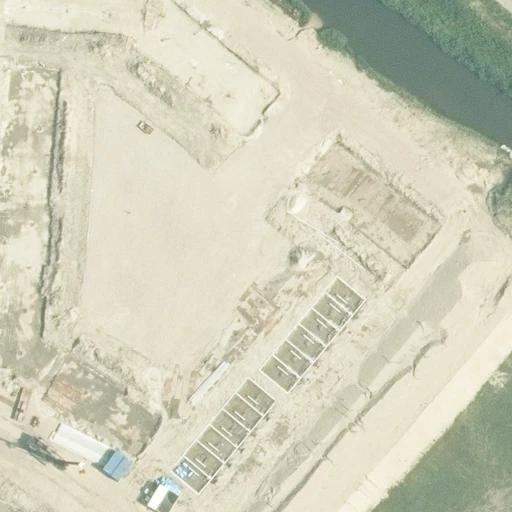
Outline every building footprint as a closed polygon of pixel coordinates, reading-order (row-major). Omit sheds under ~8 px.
[(11,0),(9,22),(32,24),(34,0),(11,0)] [(34,0),(32,24),(54,26),(55,0),(34,0)] [(55,0),(54,26),(75,28),(77,0),(55,0)] [(77,0),(75,28),(97,30),(99,0),(77,0)] [(99,0),(97,30),(118,32),(121,0),(99,0)] [(121,0),(118,32),(141,34),(143,0),(121,0)] [(175,9),(142,48),(160,63),(192,23),(175,9)] [(192,23),(160,63),(176,76),(209,37),(192,23)] [(209,37),(176,76),(193,90),(226,51),(209,37)] [(226,51),(193,90),(209,104),(242,65),(226,51)] [(17,53),(16,62),(28,63),(29,55),(17,53)] [(29,55),(28,63),(40,64),(41,56),(29,55)] [(116,56),(108,66),(114,71),(122,61),(116,56)] [(60,57),(59,66),(71,67),(72,59),(60,57)] [(72,59),(71,67),(84,68),(84,60),(72,59)] [(242,65),(209,104),(226,118),(259,78),(242,65)] [(108,66),(100,75),(107,80),(114,71),(108,66)] [(11,70),(9,93),(55,97),(57,74),(11,70)] [(259,78),(226,118),(243,132),(276,93),(259,78)] [(82,87),(81,99),(89,100),(90,88),(82,87)] [(123,87),(118,94),(128,102),(134,96),(123,87)] [(9,93),(7,114),(53,118),(55,97),(9,93)] [(134,96),(128,102),(137,109),(142,103),(134,96)] [(81,99),(79,111),(87,112),(89,100),(81,99)] [(7,114),(5,136),(51,140),(53,118),(7,114)] [(157,115),(151,121),(161,129),(167,123),(157,115)] [(167,123),(161,129),(170,137),(175,130),(167,123)] [(78,130),(77,142),(85,143),(86,131),(78,130)] [(5,136),(3,157),(49,161),(51,140),(5,136)] [(308,174),(302,181),(319,195),(352,156),(334,141),(308,174)] [(77,142),(76,154),(84,155),(85,143),(77,142)] [(190,143),(185,149),(194,157),(200,151),(190,143)] [(200,151),(194,157),(203,164),(208,158),(200,151)] [(352,156),(319,195),(336,209),(369,170),(352,156)] [(3,157),(1,179),(47,183),(49,161),(3,157)] [(373,165),(346,197),(363,211),(385,184),(389,179),(373,165)] [(74,173),(73,185),(81,186),(82,174),(74,173)] [(1,179),(0,192),(0,201),(45,205),(47,183),(1,179)] [(363,211),(352,223),(369,237),(402,197),(385,184),(363,211)] [(73,185),(72,197),(80,198),(81,186),(73,185)] [(402,197),(369,237),(386,251),(419,211),(402,197)] [(0,211),(0,233),(47,238),(49,216),(0,211)] [(419,211),(386,251),(403,265),(436,226),(419,211)] [(70,218),(69,230),(77,230),(78,218),(70,218)] [(289,219),(281,229),(287,234),(295,225),(289,219)] [(295,225),(287,234),(293,239),(301,230),(295,225)] [(0,233),(0,255),(45,260),(47,238),(0,233)] [(322,240),(317,247),(326,255),(332,248),(322,240)] [(332,248),(326,255),(335,262),(341,256),(332,248)] [(67,250),(66,262),(74,262),(75,250),(67,250)] [(0,255),(0,277),(38,281),(40,260),(45,261),(45,260),(0,255)] [(292,255),(286,261),(296,269),(301,263),(292,255)] [(286,261),(281,267),(290,275),(296,269),(286,261)] [(66,262),(64,274),(73,274),(74,262),(66,262)] [(355,268),(350,274),(360,282),(365,276),(355,268)] [(336,275),(323,291),(353,316),(366,300),(336,275)] [(365,276),(360,282),(369,290),(374,284),(365,276)] [(0,277),(0,298),(41,303),(41,302),(36,301),(38,281),(0,277)] [(265,286),(260,293),(270,300),(275,294),(265,286)] [(323,291),(310,307),(339,332),(353,316),(323,291)] [(63,293),(62,305),(70,305),(71,293),(63,293)] [(260,293),(255,299),(264,306),(270,300),(260,293)] [(0,298),(0,320),(39,324),(41,303),(0,298)] [(62,305),(60,317),(69,317),(70,305),(62,305)] [(310,307),(297,323),(326,347),(339,332),(310,307)] [(239,318),(234,324),(244,332),(249,325),(239,318)] [(0,320),(0,342),(37,346),(39,324),(0,320)] [(297,323),(283,339),(313,363),(326,347),(297,323)] [(234,324),(229,330),(238,338),(244,332),(234,324)] [(511,324),(503,335),(511,342),(511,324)] [(93,336),(89,343),(99,349),(103,342),(93,336)] [(283,339),(270,355),(300,379),(313,363),(283,339)] [(60,340),(54,350),(61,354),(67,344),(60,340)] [(0,342),(0,365),(35,368),(37,346),(0,342)] [(111,346),(106,353),(117,359),(121,352),(111,346)] [(54,350),(48,360),(55,364),(61,354),(54,350)] [(121,352),(117,359),(127,366),(131,359),(121,352)] [(270,355),(257,371),(287,395),(300,379),(270,355)] [(206,359),(200,365),(210,372),(215,366),(206,359)] [(68,360),(44,399),(62,410),(86,371),(68,360)] [(200,365),(195,371),(205,378),(210,372),(200,365)] [(146,367),(141,374),(152,381),(156,374),(146,367)] [(86,371),(62,410),(80,421),(103,381),(86,371)] [(156,374),(152,381),(162,387),(166,380),(156,374)] [(485,374),(480,380),(489,388),(494,382),(485,374)] [(247,376),(234,392),(264,417),(277,401),(247,376)] [(470,378),(454,396),(470,409),(486,423),(501,404),(470,378)] [(103,381),(80,421),(97,432),(121,392),(103,381)] [(502,388),(496,394),(506,402),(511,396),(502,388)] [(121,392),(97,432),(114,442),(136,407),(135,406),(132,410),(117,401),(122,393),(121,392)] [(180,392),(176,399),(186,405),(191,398),(180,392)] [(234,392),(221,408),(250,433),(264,417),(234,392)] [(454,396),(441,412),(473,438),(486,423),(470,409),(454,396)] [(176,399),(172,406),(182,412),(186,405),(176,399)] [(136,407),(114,442),(133,453),(154,418),(136,407)] [(221,408),(208,424),(237,449),(250,433),(221,408)] [(441,412),(428,428),(460,454),(473,438),(441,412)] [(208,424),(194,440),(224,464),(237,449),(208,424)] [(159,427),(155,434),(165,440),(169,433),(159,427)] [(428,428),(415,443),(447,470),(460,454),(428,428)] [(155,434),(151,441),(161,447),(165,440),(155,434)] [(194,440),(181,456),(211,480),(224,464),(194,440)] [(415,443),(400,461),(432,488),(447,470),(415,443)] [(511,458),(508,452),(498,459),(503,466),(511,459),(511,458)] [(181,456),(168,471),(191,490),(198,496),(211,480),(181,456)] [(498,459),(488,466),(493,473),(503,466),(498,459)] [(479,481),(469,488),(473,494),(483,488),(479,481)] [(469,488),(459,495),(463,501),(473,494),(469,488)] [(0,501),(0,511),(4,511),(8,506),(0,501)] [(404,511),(388,502),(381,511),(404,511)]
